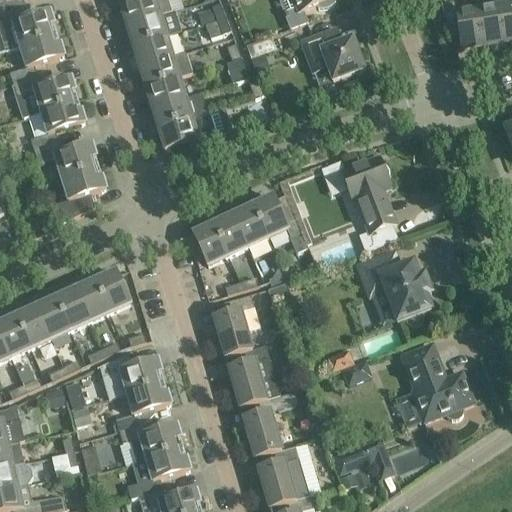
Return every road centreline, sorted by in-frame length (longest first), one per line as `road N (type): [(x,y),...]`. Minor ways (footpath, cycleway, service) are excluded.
road 1 (residential): [(240,511),(150,212)]
road 2 (unclassified): [(150,212),(292,145),(436,101)]
road 3 (residential): [(150,212),(83,0)]
road 4 (residential): [(511,290),(436,101)]
road 5 (unclassified): [(0,286),(150,212)]
